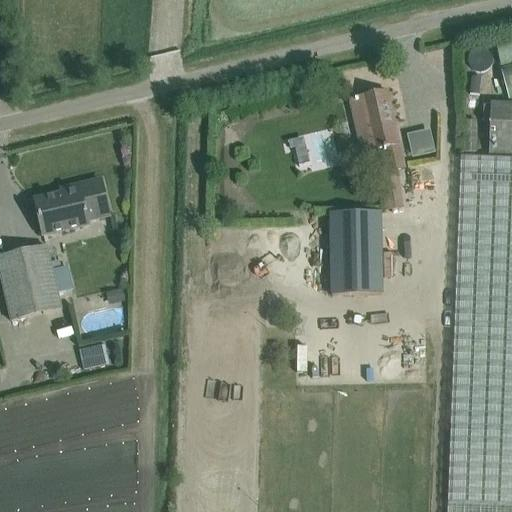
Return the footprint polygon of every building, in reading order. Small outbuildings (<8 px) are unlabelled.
[(511,66),(511,37),(494,42),(501,69),(511,66)] [(511,101),(511,67),(501,70),(509,102),(511,101)] [(361,98),(349,101),(362,153),(374,150),(384,148),(390,171),(405,167),(396,125),(387,91),(361,98)] [(511,511),(511,105),(492,105),(492,106),(483,106),(483,124),(492,124),(490,160),(460,159),(447,511),(511,511)] [(477,154),(477,121),(463,121),(463,154),(477,154)] [(415,140),(422,164),(444,158),(437,134),(415,140)] [(397,176),(377,179),(382,209),(402,205),(397,176)] [(109,216),(101,181),(77,187),(79,192),(63,196),(63,195),(35,202),(43,238),(90,226),(89,221),(109,216)] [(382,299),(381,214),(330,215),(332,300),(382,299)] [(327,262),(327,235),(301,236),(302,263),(327,262)] [(62,311),(47,248),(0,259),(0,275),(11,323),(62,311)] [(125,302),(122,290),(110,292),(113,305),(125,302)] [(110,365),(106,344),(78,351),(83,371),(110,365)]
